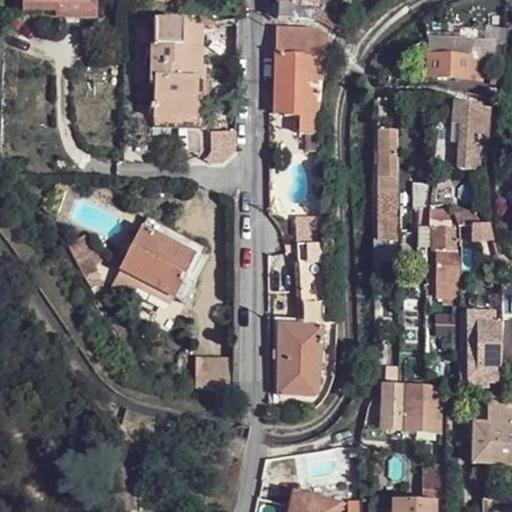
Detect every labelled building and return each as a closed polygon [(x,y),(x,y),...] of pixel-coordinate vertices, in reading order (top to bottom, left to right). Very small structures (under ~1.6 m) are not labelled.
[(281,21),(297,21),(297,3),(281,3),(281,21)] [(56,6),(56,13),(56,20),(93,20),(86,6),(56,6)] [(320,10),(319,22),(334,29),(340,19),(320,10)] [(153,119),(195,120),(195,103),(196,81),(196,71),(203,70),(203,69),(200,69),(201,29),(182,29),(182,24),(153,23),(153,47),(151,48),(150,85),(154,85),(153,119)] [(310,154),(321,153),(320,117),(323,81),(324,61),(332,42),(329,36),(320,30),(312,29),(279,30),(277,115),(287,114),(287,117),(302,117),(303,134),(310,134),(310,154)] [(497,37),(428,34),(426,81),(481,82),(482,59),(496,59),(497,37)] [(459,172),(489,174),(489,147),(490,113),(456,105),(454,126),(461,127),(459,172)] [(398,132),(381,132),(381,195),(383,195),(382,203),(384,203),(383,242),(399,242),(399,210),(401,210),(400,178),(399,178),(398,132)] [(439,253),(444,253),(442,299),(454,299),(453,304),(460,305),(460,300),(461,300),(463,252),(462,252),(463,234),(456,218),(452,214),(436,213),(435,210),(434,211),(432,185),(419,186),(421,211),(424,211),(425,230),(440,230),(440,251),(439,253)] [(459,215),(463,220),(464,222),(467,230),(493,229),(492,215),(459,215)] [(123,272),(124,272),(142,282),(176,299),(177,300),(188,278),(186,277),(196,257),(144,230),(123,272)] [(423,230),(424,251),(440,251),(440,230),(425,230),(423,230)] [(89,235),(71,246),(84,273),(87,280),(101,272),(97,266),(103,262),(89,235)] [(383,242),(377,242),(377,264),(400,264),(401,242),(399,242),(383,242)] [(298,245),(298,251),(323,250),(323,243),(298,245)] [(282,326),(281,397),(317,398),(319,396),(324,328),(323,250),(298,251),(303,327),(282,326)] [(124,272),(116,287),(135,296),(140,288),(173,305),(176,299),(142,282),(124,272)] [(500,316),(469,317),(469,383),(474,394),(487,388),(504,388),(505,327),(500,327),(500,316)] [(235,399),(236,361),(199,361),(197,390),(235,399)] [(405,415),(406,386),(385,384),(384,414),(405,415)] [(443,388),(406,386),(405,415),(407,416),(405,430),(441,432),(443,396),(443,388)] [(511,410),(505,408),(489,403),(489,425),(475,425),(474,466),(499,466),(500,467),(506,472),(511,473),(511,410)] [(405,430),(407,416),(405,415),(384,414),(383,428),(383,430),(389,430),(405,430)] [(367,427),(363,441),(388,443),(389,430),(383,430),(383,428),(367,427)] [(427,471),(426,500),(447,500),(448,471),(427,471)] [(363,473),(351,474),(352,502),(363,502),(363,473)] [(295,497),(291,511),(339,511),(340,508),(295,497)] [(355,508),(354,511),(363,511),(363,502),(352,502),(353,508),(355,508)] [(395,511),(436,511),(437,505),(397,504),(395,503),(395,511)]
